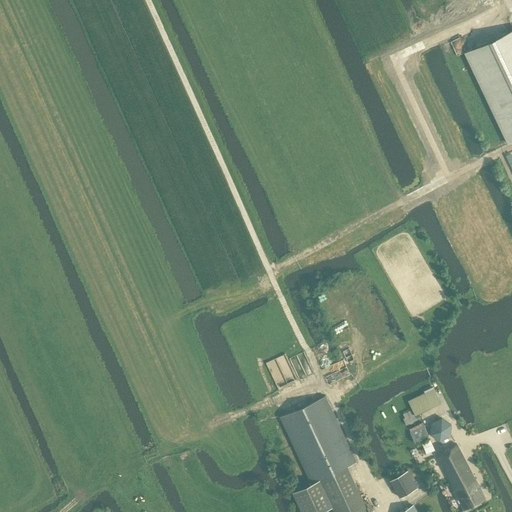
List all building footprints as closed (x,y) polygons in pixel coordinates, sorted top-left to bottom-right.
[(511,29),(466,52),(509,144),(511,142),(511,29)] [(424,392),(408,400),(416,415),(431,408),(424,392)] [(279,416),(311,483),(292,492),(301,511),(319,511),(332,506),(335,511),(366,511),(369,511),(347,466),(356,462),(325,395),(279,416)] [(406,425),(417,419),(413,413),(412,414),(410,410),(403,413),(405,417),(403,418),(406,425)] [(431,422),(430,434),(440,441),(450,436),(451,424),(442,417),(431,422)] [(410,432),(415,442),(428,434),(424,425),(410,432)] [(436,454),(450,481),(451,482),(468,473),(468,474),(471,472),(457,444),(436,454)] [(417,487),(407,469),(389,479),(399,497),(417,487)] [(485,498),(471,472),(468,474),(468,473),(451,482),(454,489),(464,508),(485,498)]
